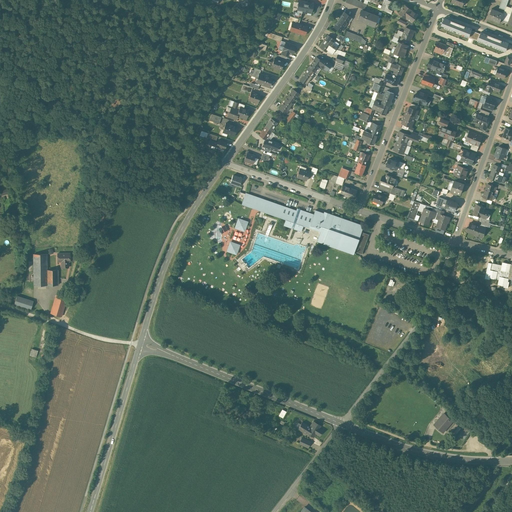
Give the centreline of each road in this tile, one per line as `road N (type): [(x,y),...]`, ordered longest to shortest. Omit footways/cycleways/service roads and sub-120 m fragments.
road 1 (track): [(0,73),(77,110),(225,162)]
road 2 (residential): [(358,210),(437,7)]
road 3 (unclassified): [(140,343),(341,423)]
road 4 (residential): [(341,423),(421,321),(454,241)]
road 5 (track): [(128,129),(68,323)]
road 6 (tertiary): [(140,343),(171,250),(225,162)]
road 7 (tertiary): [(225,162),(332,0)]
road 8 (tertiary): [(89,511),(140,343)]
road 9 (residential): [(454,241),(511,79)]
road 10 (residential): [(225,162),(358,210)]
road 11 (unclassified): [(341,423),(470,461)]
